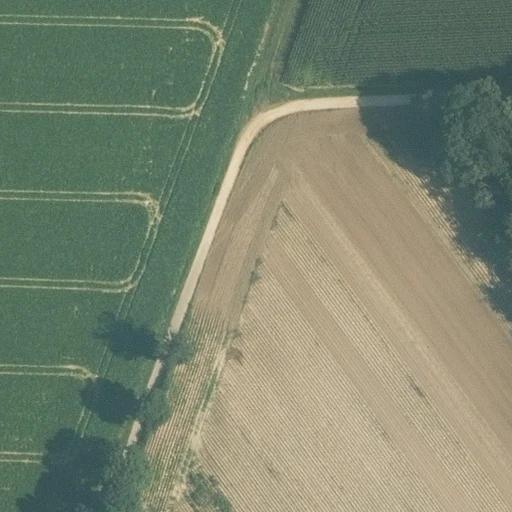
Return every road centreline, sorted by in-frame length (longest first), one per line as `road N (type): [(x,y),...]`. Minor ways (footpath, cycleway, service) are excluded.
road 1 (track): [(106,511),(254,118),(287,108),(511,96)]
road 2 (track): [(254,118),(298,0)]
